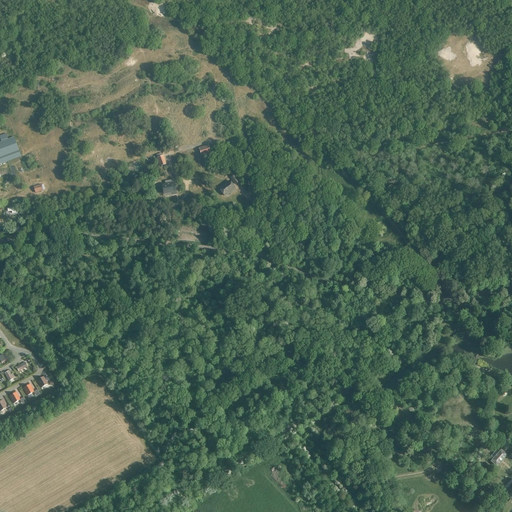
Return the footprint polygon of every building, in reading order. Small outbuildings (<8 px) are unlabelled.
[(0,135),(0,138),(1,142),(0,142),(0,163),(21,156),(14,137),(8,140),(6,134),(0,135)] [(199,149),(201,156),(211,153),(209,146),(199,149)] [(163,156),(157,159),(160,166),(166,164),(163,156)] [(165,185),(162,185),(164,194),(171,193),(171,195),(176,194),(174,184),(172,184),(172,180),(165,181),(165,185)] [(224,196),(235,188),(230,181),(219,189),(224,196)] [(41,185),(33,187),(35,193),(43,191),(41,185)] [(27,366),(25,363),(16,368),(19,371),(27,366)] [(11,373),(10,370),(5,373),(9,381),(13,379),(15,378),(13,374),(11,375),(10,374),(11,373)] [(41,388),(48,384),(44,377),(37,381),(41,388)] [(27,396),(34,392),(30,385),(23,388),(27,396)] [(14,404),(20,400),(16,393),(10,396),(14,404)] [(497,467),(507,455),(501,450),(491,462),(497,467)]
